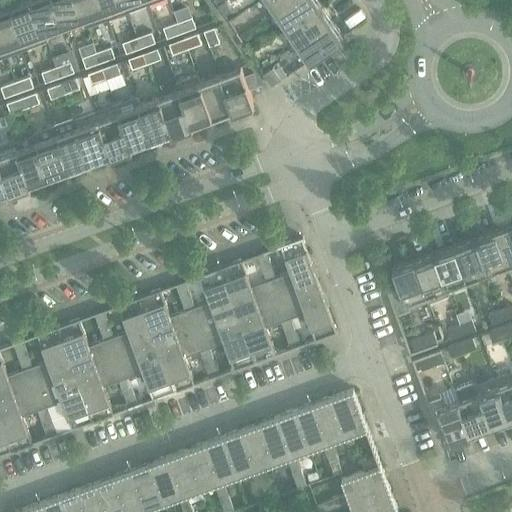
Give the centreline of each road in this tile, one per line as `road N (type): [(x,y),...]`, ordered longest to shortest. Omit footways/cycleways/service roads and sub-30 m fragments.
road 1 (residential): [(0,494),(371,358)]
road 2 (unclassified): [(0,288),(310,182)]
road 3 (unclassified): [(301,151),(0,258)]
road 4 (residential): [(301,151),(294,120),(307,102),(386,45),(389,29),(372,0)]
road 5 (residential): [(511,163),(328,230)]
road 6 (residential): [(423,500),(371,358)]
road 7 (unclassified): [(310,182),(439,114)]
road 8 (unclassified): [(422,92),(354,134),(301,151)]
road 9 (residential): [(371,358),(328,230)]
